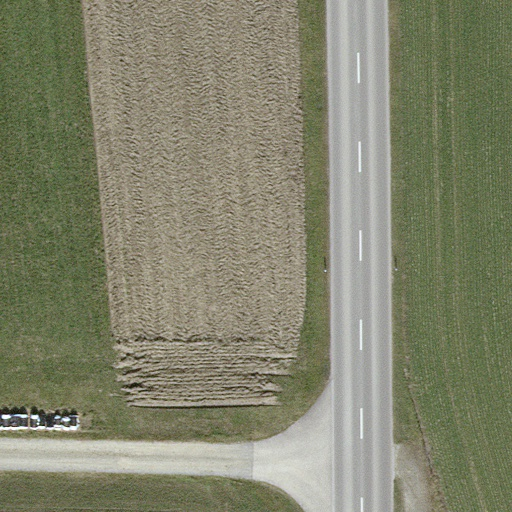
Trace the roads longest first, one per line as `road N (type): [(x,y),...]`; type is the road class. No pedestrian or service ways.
road 1 (tertiary): [(365,511),(357,0)]
road 2 (track): [(364,462),(0,452)]
